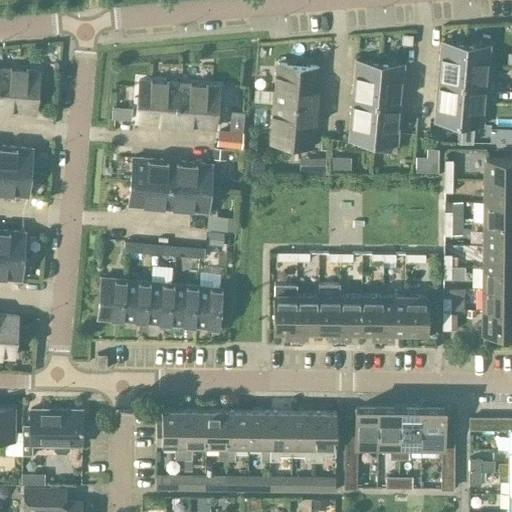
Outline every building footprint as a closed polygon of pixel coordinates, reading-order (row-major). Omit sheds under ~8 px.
[(465,42),(441,40),(438,80),(462,82),(465,42)] [(489,44),(465,42),(462,82),(485,85),(489,44)] [(379,61),(355,59),(352,99),(376,101),(379,61)] [(403,63),(379,61),(376,101),(400,103),(403,63)] [(318,66),(278,62),(274,102),(315,106),(318,66)] [(39,71),(0,67),(0,108),(35,111),(39,71)] [(178,83),(139,79),(135,120),(175,124),(178,83)] [(462,82),(438,80),(434,120),(458,123),(462,82)] [(485,85),(462,82),(458,123),(482,125),(485,85)] [(218,86),(178,83),(175,124),(215,127),(218,86)] [(256,88),(254,100),(265,101),(267,89),(256,88)] [(376,101),(352,99),(348,139),(372,141),(376,101)] [(400,103),(376,101),(372,141),(396,143),(400,103)] [(315,106),(274,102),(271,142),(311,146),(315,106)] [(511,125),(493,125),(493,139),(511,139),(511,125)] [(241,146),(242,130),(238,130),(217,128),(215,144),(237,145),(241,146)] [(32,147),(0,144),(0,168),(30,171),(32,147)] [(488,178),(511,178),(511,155),(488,155),(488,178)] [(172,160),(132,156),(130,180),(170,184),(172,160)] [(325,156),(314,156),(315,174),(326,174),(325,156)] [(350,169),(350,156),(331,156),(331,169),(350,169)] [(417,157),(416,173),(427,174),(428,158),(417,157)] [(444,177),(452,177),(452,159),(444,159),(444,177)] [(212,163),(172,160),(170,184),(210,187),(212,163)] [(104,163),(103,174),(115,175),(116,164),(104,163)] [(30,171),(0,168),(0,192),(28,195),(30,171)] [(511,178),(488,178),(487,199),(511,199),(511,178)] [(170,184),(130,180),(127,204),(168,207),(170,184)] [(210,187),(170,184),(168,207),(208,211),(210,187)] [(511,199),(487,199),(487,221),(511,221),(511,199)] [(443,220),(451,220),(452,210),(444,210),(443,220)] [(219,222),(218,230),(232,231),(233,219),(219,218),(219,222)] [(451,220),(443,220),(443,233),(451,233),(451,220)] [(511,221),(487,221),(486,243),(511,242),(511,221)] [(25,231),(0,228),(0,252),(23,255),(25,231)] [(209,231),(208,243),(223,245),(224,232),(209,231)] [(134,241),(124,240),(123,250),(133,251),(134,241)] [(144,241),(134,241),(133,251),(143,251),(144,241)] [(511,242),(486,243),(486,264),(511,264),(511,242)] [(169,244),(159,243),(159,253),(169,254),(169,244)] [(195,246),(184,245),(184,255),(194,256),(195,246)] [(205,247),(195,246),(194,256),(204,257),(205,247)] [(371,259),(386,260),(386,252),(371,251),(371,259)] [(23,255),(0,252),(0,276),(21,279),(23,255)] [(386,252),(386,260),(395,260),(395,252),(386,252)] [(443,263),(451,263),(451,253),(443,253),(443,263)] [(451,263),(443,263),(443,277),(451,277),(451,263)] [(486,286),(511,286),(511,264),(486,264),(486,286)] [(125,278),(100,276),(97,317),(121,319),(125,278)] [(149,280),(125,278),(121,319),(145,321),(149,280)] [(173,282),(149,280),(145,321),(169,323),(173,282)] [(197,284),(173,282),(169,323),(193,325),(197,284)] [(222,286),(197,284),(193,325),(218,327),(222,286)] [(511,286),(486,286),(485,307),(511,307),(511,286)] [(287,336),(298,336),(299,291),(276,291),(276,326),(287,326),(287,336)] [(299,291),(298,336),(309,337),(310,327),(320,327),(320,292),(299,291)] [(330,337),(341,337),(342,292),(320,292),(320,327),(330,327),(330,337)] [(353,327),(363,328),(363,292),(342,292),(341,337),(353,337),(353,327)] [(373,338),(385,338),(385,293),(363,292),(363,328),(373,328),(373,338)] [(396,328),(406,328),(407,293),(385,293),(385,338),(396,338),(396,328)] [(407,293),(406,328),(437,329),(437,318),(429,318),(429,293),(407,293)] [(511,307),(485,307),(485,338),(508,338),(508,330),(511,330),(511,307)] [(18,315),(0,313),(0,354),(14,355),(18,315)] [(109,350),(99,350),(99,364),(109,364),(109,350)] [(379,444),(379,404),(357,404),(356,417),(348,416),(348,415),(346,416),(345,484),(358,485),(358,483),(356,483),(357,449),(363,444),(379,444)] [(392,455),(400,455),(401,405),(379,404),(379,444),(392,444),(392,455)] [(409,444),(422,445),(422,405),(401,405),(400,455),(408,455),(409,444)] [(445,418),(445,406),(422,405),(422,445),(437,445),(443,451),(443,484),(441,484),(441,486),(454,486),(455,417),(454,417),(454,418),(445,418)] [(0,438),(14,438),(14,406),(0,406),(0,438)] [(81,411),(71,411),(41,410),(42,407),(30,406),(29,422),(22,422),(21,453),(32,453),(32,442),(54,443),(54,447),(57,450),(65,450),(68,447),(68,443),(81,443),(81,411)] [(156,417),(156,443),(175,444),(174,458),(183,458),(184,408),(162,408),(162,417),(156,417)] [(184,408),(183,458),(192,459),(192,444),(205,444),(206,409),(184,408)] [(206,409),(205,444),(217,444),(218,444),(217,459),(226,459),(228,409),(206,409)] [(228,409),(226,459),(235,459),(235,445),(248,445),(249,409),(228,409)] [(249,409),(248,445),(261,445),(261,460),(270,460),(271,410),(249,409)] [(271,410),(270,460),(278,460),(278,454),(291,454),(293,410),(271,410)] [(293,410),(291,454),(304,455),(304,460),(313,460),(314,410),(293,410)] [(314,410),(313,460),(321,461),(321,455),(335,455),(336,410),(314,410)] [(471,428),(472,428),(472,426),(506,427),(511,433),(511,448),(511,415),(471,415),(471,428)] [(511,448),(511,461),(500,461),(500,468),(511,468),(511,448)] [(470,456),(470,469),(482,469),(482,456),(470,456)] [(511,468),(500,468),(500,478),(511,478),(511,491),(511,468)] [(482,482),(482,469),(470,469),(470,482),(482,482)] [(165,473),(165,489),(183,489),(183,474),(165,473)] [(386,485),(399,485),(400,473),(387,473),(386,485)] [(400,473),(399,485),(413,485),(413,474),(400,473)] [(191,474),(191,489),(205,489),(205,474),(191,474)] [(219,474),(205,474),(205,489),(219,490),(219,474)] [(234,474),(234,490),(248,490),(248,474),(234,474)] [(262,474),(248,474),(248,490),(262,490),(262,474)] [(284,475),(270,475),(270,490),(283,490),(284,475)] [(305,475),(292,475),(292,490),(304,490),(305,475)] [(321,475),(320,491),(335,491),(335,475),(321,475)] [(79,511),(80,501),(66,501),(67,487),(23,486),(22,511),(79,511)] [(511,511),(511,491),(510,507),(504,511),(475,511),(476,510),(474,510),(474,511),(511,511)] [(325,510),(326,500),(313,500),(312,509),(325,510)]
